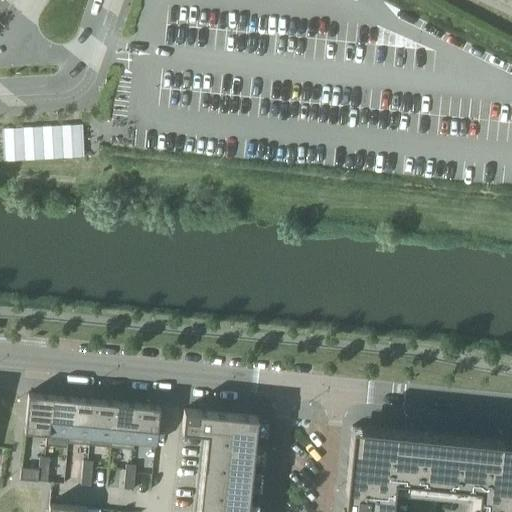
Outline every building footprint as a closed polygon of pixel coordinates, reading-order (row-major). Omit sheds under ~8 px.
[(3,162),(83,158),(83,147),(82,125),(1,129),(2,142),(3,162)] [(23,431),(46,433),(50,396),(27,393),(23,431)] [(46,433),(67,435),(71,398),(50,396),(46,433)] [(79,437),(89,437),(93,400),(79,399),(71,398),(67,435),(79,437)] [(89,437),(110,440),(114,402),(93,400),(89,437)] [(110,440),(132,442),(136,404),(114,402),(110,440)] [(136,404),(132,442),(155,444),(158,407),(136,404)] [(246,511),(256,416),(182,409),(180,430),(206,432),(197,511),(246,511)] [(477,486),(474,511),(511,511),(511,441),(351,426),(344,494),(346,494),(344,510),(343,510),(342,511),(375,511),(374,511),(375,499),(376,499),(377,497),(382,497),(382,496),(384,477),(477,486)] [(37,468),(47,469),(48,457),(39,456),(37,468)] [(82,460),(80,472),(90,473),(91,461),(82,460)] [(124,465),(123,477),(133,478),(134,466),(124,465)] [(37,468),(20,466),(18,479),(36,481),(36,480),(37,468)] [(47,469),(37,468),(36,480),(46,481),(47,469)] [(90,473),(80,472),(79,483),(79,484),(89,485),(90,473)] [(133,478),(123,477),(122,489),(132,489),(133,478)]
